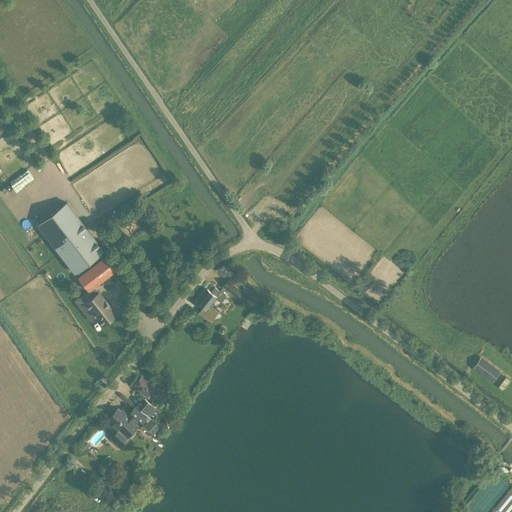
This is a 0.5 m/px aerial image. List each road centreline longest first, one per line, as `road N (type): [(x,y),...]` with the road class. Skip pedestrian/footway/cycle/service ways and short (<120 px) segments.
road 1 (unclassified): [(511,431),(287,256),(251,238),(191,285),(11,511)]
road 2 (unknown): [(152,334),(132,259),(47,172)]
